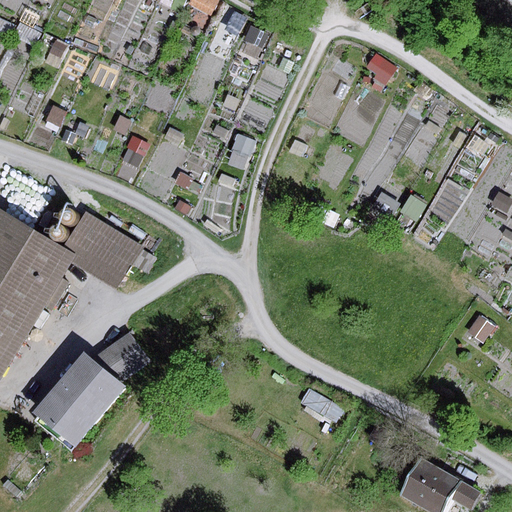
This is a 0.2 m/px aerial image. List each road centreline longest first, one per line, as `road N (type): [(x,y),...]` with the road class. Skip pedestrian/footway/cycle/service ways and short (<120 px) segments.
road 1 (track): [(0,147),(130,195),(243,273)]
road 2 (track): [(72,511),(193,359),(260,322)]
road 3 (track): [(243,273),(266,160),(329,31)]
road 4 (track): [(329,31),(363,32),(404,53),(511,126)]
